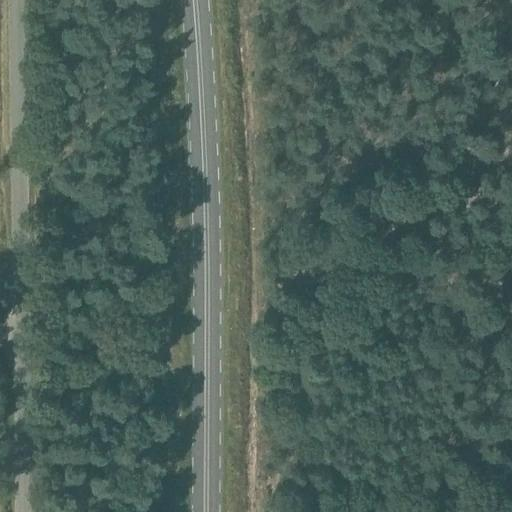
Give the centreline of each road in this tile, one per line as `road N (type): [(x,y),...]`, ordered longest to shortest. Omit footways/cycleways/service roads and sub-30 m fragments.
road 1 (primary): [(208,511),(210,130),(197,0)]
road 2 (unclassified): [(29,511),(26,0)]
